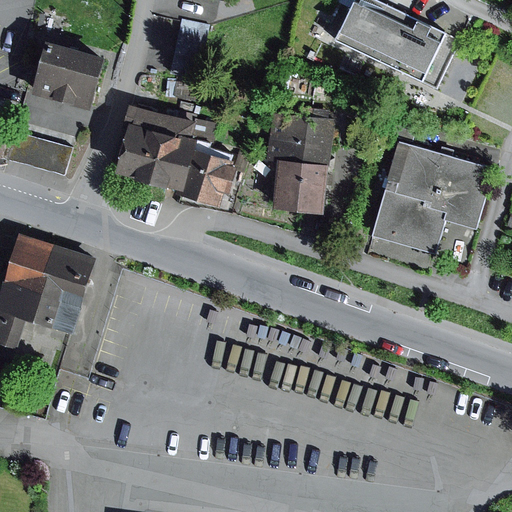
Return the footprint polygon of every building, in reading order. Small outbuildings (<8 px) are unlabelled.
[(446,34),(374,0),(354,0),(334,42),(422,84),(446,34)] [(210,26),(181,19),(169,75),(198,81),(210,26)] [(104,60),(44,44),(29,97),(90,114),(104,60)] [(175,192),(183,194),(194,152),(197,142),(192,141),(196,124),(129,107),(122,129),(126,131),(111,176),(133,181),(132,183),(165,192),(166,189),(175,192)] [(335,121),(273,113),(266,162),(278,163),(271,210),(322,217),(335,121)] [(412,143),(417,126),(392,119),(387,136),(412,143)] [(10,131),(0,127),(0,159),(2,160),(10,131)] [(73,149),(10,131),(2,160),(65,178),(73,149)] [(494,170),(398,143),(371,237),(436,256),(445,223),(476,232),(494,170)] [(233,163),(194,152),(183,194),(175,192),(174,196),(219,211),(223,196),(228,198),(237,169),(231,168),(233,163)] [(96,259),(19,236),(0,297),(0,347),(16,356),(25,324),(73,337),(96,259)]
